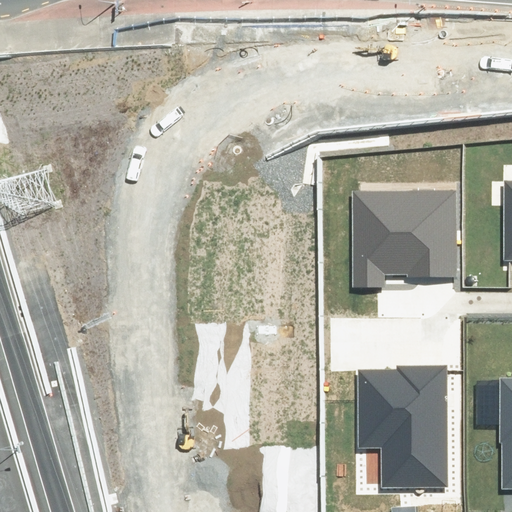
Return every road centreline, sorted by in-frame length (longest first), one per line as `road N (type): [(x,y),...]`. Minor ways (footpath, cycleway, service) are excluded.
road 1 (motorway): [(511,68),(302,74),(249,88),(197,121),(165,160),(145,266),(159,511)]
road 2 (motorway): [(0,310),(59,511)]
